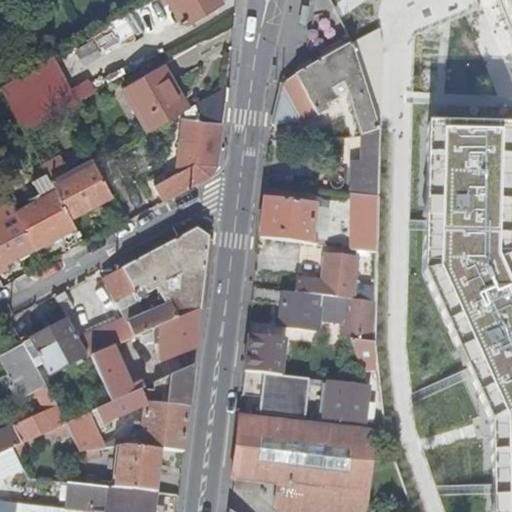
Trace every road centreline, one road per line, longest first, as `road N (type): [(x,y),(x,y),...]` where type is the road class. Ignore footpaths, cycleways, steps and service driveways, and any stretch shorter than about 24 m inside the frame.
road 1 (tertiary): [(199,511),(237,199)]
road 2 (residential): [(0,313),(218,197),(237,199)]
road 3 (tertiary): [(237,199),(265,0)]
